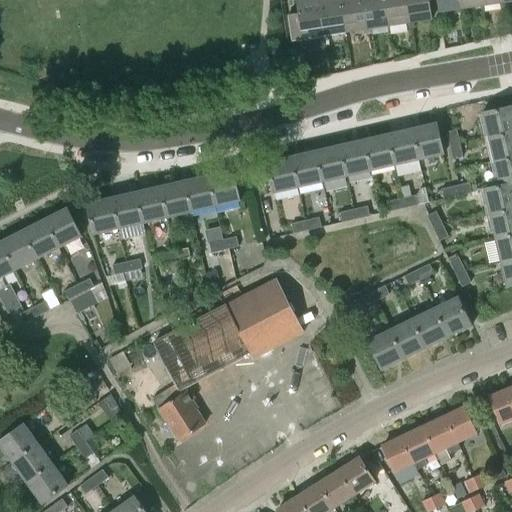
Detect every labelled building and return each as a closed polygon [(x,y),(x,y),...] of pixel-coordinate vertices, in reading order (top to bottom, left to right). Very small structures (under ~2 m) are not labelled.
[(294,0),(297,14),(288,16),(292,41),(320,37),(320,42),(324,42),(317,0),(294,0)] [(340,0),(317,0),(324,42),(328,41),(327,36),(345,33),(340,0)] [(368,35),(362,0),(340,0),(345,33),(363,30),(363,35),(368,35)] [(388,27),(383,0),(362,0),(368,35),(371,34),(371,29),(388,27)] [(406,0),(383,0),(388,27),(406,24),(406,29),(411,28),(406,0)] [(428,0),(406,0),(411,28),(414,27),(414,23),(432,20),(428,0)] [(461,14),(458,0),(436,0),(438,13),(457,10),(458,15),(461,14)] [(481,0),(458,0),(461,14),(465,14),(465,9),(482,6),(481,0)] [(503,0),(481,0),(482,6),(499,3),(500,8),(504,8),(503,0)] [(487,138),(511,132),(511,105),(482,113),(487,138)] [(411,129),(418,160),(443,154),(436,123),(411,129)] [(418,160),(411,129),(387,134),(394,166),(418,160)] [(455,131),(446,133),(449,147),(459,145),(455,131)] [(511,157),(511,132),(487,138),(493,162),(511,157)] [(387,134),(363,140),(370,171),(394,166),(387,134)] [(363,140),(338,146),(346,177),(370,171),(363,140)] [(459,145),(449,147),(452,161),(462,158),(459,145)] [(346,177),(338,146),(315,151),(322,182),(346,177)] [(315,151),(290,157),(297,188),(322,182),(315,151)] [(297,188),(290,157),(265,162),(273,194),(297,188)] [(511,157),(493,162),(498,185),(499,187),(511,184),(511,157)] [(207,176),(214,207),(239,201),(232,170),(207,176)] [(214,207),(207,176),(183,182),(190,212),(214,207)] [(183,182),(158,187),(166,218),(190,212),(183,182)] [(468,183),(454,186),(457,196),(471,193),(468,183)] [(511,184),(499,187),(498,185),(483,189),(489,214),(511,208),(511,184)] [(454,186),(441,189),(443,200),(457,196),(454,186)] [(158,187),(135,193),(142,224),(166,218),(158,187)] [(135,193),(110,198),(118,229),(142,224),(135,193)] [(415,196),(402,199),(404,209),(418,206),(415,196)] [(118,229),(110,198),(86,204),(93,235),(118,229)] [(402,199),(388,202),(390,212),(404,209),(402,199)] [(367,207),(353,210),(356,220),(369,217),(367,207)] [(511,208),(489,214),(494,238),(511,233),(511,208)] [(44,221),(58,249),(80,237),(66,209),(44,221)] [(353,210),(340,213),(342,223),(356,220),(353,210)] [(435,210),(426,214),(427,217),(432,229),(442,224),(435,210)] [(319,218),(305,221),(307,231),(321,228),(319,218)] [(58,249),(44,221),(22,232),(36,260),(58,249)] [(305,221),(291,224),(293,234),(307,231),(305,221)] [(442,224),(432,229),(439,242),(449,238),(442,224)] [(36,260),(22,232),(0,242),(0,243),(14,271),(36,260)] [(511,259),(511,233),(494,238),(500,262),(511,259)] [(235,237),(221,240),(223,250),(237,247),(235,237)] [(221,240),(208,243),(210,253),(223,250),(221,240)] [(0,278),(14,271),(0,243),(0,278)] [(188,248),(174,252),(177,261),(190,258),(188,248)] [(174,252),(161,255),(163,264),(177,261),(174,252)] [(457,255),(447,259),(454,273),(464,269),(459,258),(457,255)] [(140,259),(126,263),(129,272),(143,269),(140,259)] [(511,285),(511,259),(500,262),(506,287),(511,285)] [(126,263),(112,266),(115,276),(129,272),(126,263)] [(430,264),(417,270),(422,280),(434,273),(430,264)] [(464,269),(454,273),(461,288),(471,283),(464,269)] [(215,270),(207,273),(209,282),(218,280),(215,270)] [(417,270),(404,277),(409,286),(422,280),(417,270)] [(281,273),(244,296),(264,327),(300,304),(281,273)] [(88,279),(76,286),(81,295),(90,290),(93,288),(88,279)] [(9,285),(5,288),(0,290),(0,301),(7,314),(21,307),(9,285)] [(76,286),(64,292),(68,300),(69,301),(78,296),(81,295),(76,286)] [(385,286),(373,292),(377,301),(389,295),(385,286)] [(78,296),(70,300),(77,314),(97,304),(90,290),(81,295),(78,296)] [(373,292),(350,303),(355,313),(359,315),(364,312),(362,308),(377,301),(373,292)] [(434,309),(448,337),(472,326),(458,297),(434,309)] [(44,302),(32,308),(36,317),(49,311),(48,310),(44,302)] [(300,304),(264,327),(282,358),(319,335),(300,304)] [(232,305),(227,308),(233,317),(237,313),(232,305)] [(32,308),(19,315),(24,324),(36,317),(32,308)] [(448,337),(434,309),(412,319),(426,348),(448,337)] [(412,319),(390,330),(403,359),(426,348),(412,319)] [(403,359),(390,330),(367,341),(381,370),(403,359)] [(251,335),(246,340),(252,349),(257,345),(251,335)] [(319,335),(282,358),(291,371),(314,408),(350,385),(319,335)] [(123,352),(108,360),(116,375),(131,366),(123,352)] [(266,362),(257,368),(260,374),(270,368),(266,362)] [(291,371),(262,390),(284,427),(314,408),(291,371)] [(229,385),(220,391),(223,397),(233,391),(229,385)] [(511,417),(511,396),(509,389),(489,397),(500,423),(511,417)] [(262,390),(231,409),(254,446),(284,427),(262,390)] [(60,398),(55,401),(47,406),(56,418),(63,412),(62,410),(67,407),(60,398)] [(200,403),(190,409),(194,415),(204,409),(200,403)] [(445,417),(457,442),(475,434),(464,408),(445,417)] [(231,409),(202,428),(224,465),(254,446),(231,409)] [(457,442),(445,417),(444,417),(422,428),(434,453),(440,465),(451,460),(448,455),(460,450),(457,442)] [(169,423),(159,429),(163,435),(172,429),(169,423)] [(0,446),(12,463),(38,444),(23,424),(0,440),(0,446)] [(202,428),(170,448),(193,485),(224,465),(202,428)] [(434,453),(422,428),(401,438),(413,463),(412,463),(416,471),(426,466),(423,458),(434,453)] [(77,431),(69,436),(77,447),(85,442),(77,431)] [(413,463),(401,438),(382,447),(394,472),(412,463),(413,463)] [(85,442),(77,447),(85,459),(93,453),(85,442)] [(53,465),(38,444),(12,463),(27,484),(53,465)] [(93,453),(85,459),(91,467),(99,461),(93,453)] [(359,458),(338,471),(353,494),(373,482),(359,458)] [(53,465),(27,484),(41,504),(67,485),(53,465)] [(501,467),(492,472),(496,481),(505,476),(501,467)] [(102,470),(91,478),(97,486),(108,478),(102,470)] [(353,494),(338,471),(318,484),(333,507),(353,494)] [(481,474),(473,478),(478,490),(487,485),(481,474)] [(91,478),(80,486),(86,494),(97,486),(91,478)] [(473,478),(464,482),(470,494),(478,490),(473,478)] [(325,511),(333,507),(318,484),(298,497),(307,511),(325,511)] [(439,494),(430,498),(436,510),(445,506),(439,494)] [(479,495),(470,499),(475,510),(484,506),(479,495)] [(113,511),(114,511),(144,511),(133,496),(113,511)] [(306,511),(297,498),(277,510),(277,511),(306,511)] [(430,498),(421,503),(425,511),(431,511),(436,510),(430,498)] [(62,499),(50,507),(53,511),(60,511),(68,507),(62,499)] [(470,499),(461,503),(465,511),(471,511),(475,510),(470,499)]
